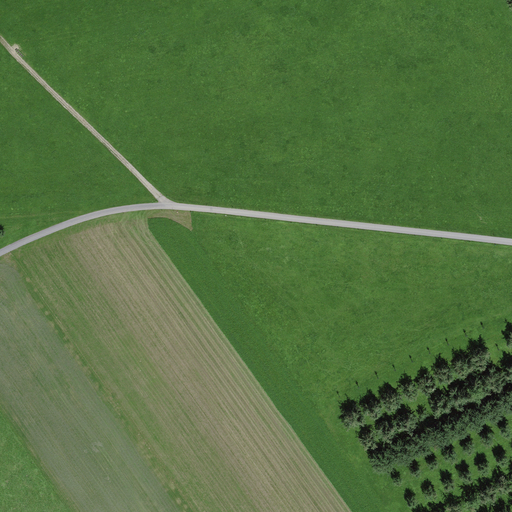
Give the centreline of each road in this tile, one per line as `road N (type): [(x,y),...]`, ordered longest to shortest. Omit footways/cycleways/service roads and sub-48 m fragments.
road 1 (track): [(0,254),(99,215),(169,206),(511,242)]
road 2 (track): [(0,42),(169,206)]
